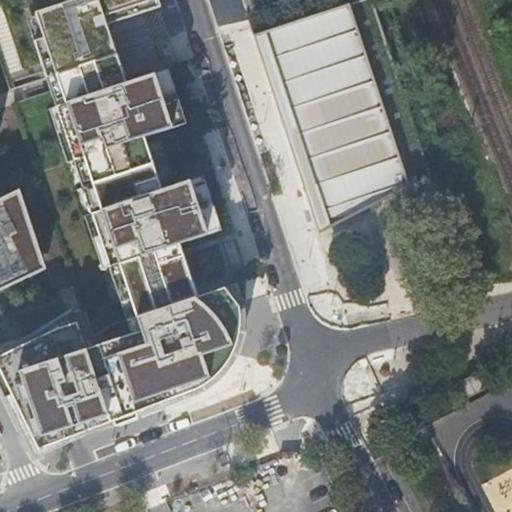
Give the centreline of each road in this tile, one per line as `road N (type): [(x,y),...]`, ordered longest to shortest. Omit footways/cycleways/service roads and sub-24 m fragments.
road 1 (residential): [(314,372),(195,0)]
road 2 (residential): [(31,500),(273,411),(314,372)]
road 3 (residential): [(314,372),(358,344),(511,305)]
road 4 (residential): [(383,511),(314,372)]
